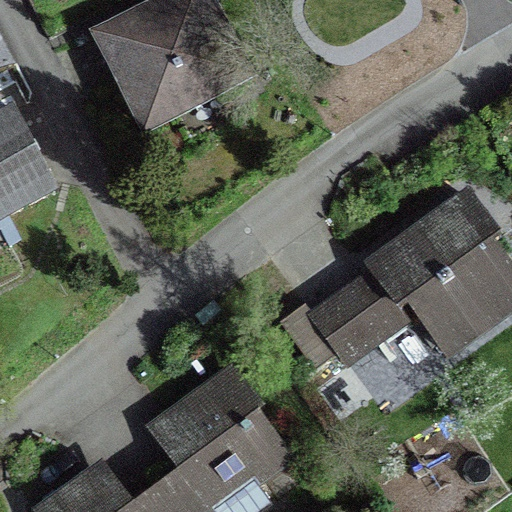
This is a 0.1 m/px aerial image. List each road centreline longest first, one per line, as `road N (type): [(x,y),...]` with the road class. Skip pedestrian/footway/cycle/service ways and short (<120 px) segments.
road 1 (residential): [(162,315),(353,163),(511,54)]
road 2 (residential): [(3,0),(162,315)]
road 3 (residential): [(0,444),(44,417),(162,315)]
